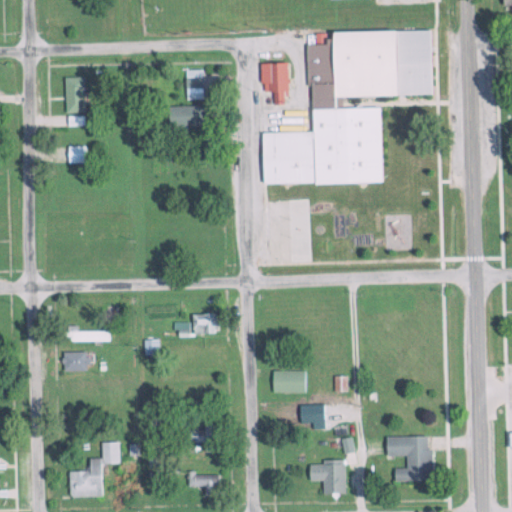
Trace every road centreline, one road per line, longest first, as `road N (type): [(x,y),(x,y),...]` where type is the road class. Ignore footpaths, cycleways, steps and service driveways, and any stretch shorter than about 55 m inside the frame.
road 1 (secondary): [(481,511),(467,0)]
road 2 (residential): [(511,276),(0,288)]
road 3 (residential): [(38,511),(26,0)]
road 4 (residential): [(251,511),(243,44)]
road 5 (residential): [(0,50),(243,44)]
